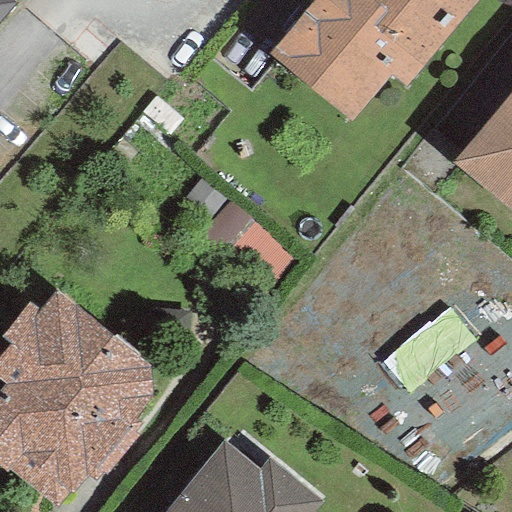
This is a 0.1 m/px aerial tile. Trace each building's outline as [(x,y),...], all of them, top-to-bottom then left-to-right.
[(0,0),(0,13),(11,1),(10,0),(0,0)] [(401,67),(456,0),(326,0),(285,49),(345,101),(386,54),(401,67)] [(169,136),(182,121),(155,97),(142,113),(169,136)] [(511,97),(462,158),(511,198),(511,97)] [(430,197),(462,158),(422,126),(391,165),(430,197)] [(294,258),(231,204),(196,245),(259,299),(294,258)] [(0,426),(60,477),(134,390),(130,359),(56,298),(7,357),(26,374),(0,405),(0,426)] [(261,479),(224,448),(171,511),(299,511),(311,498),(271,466),(261,479)]
